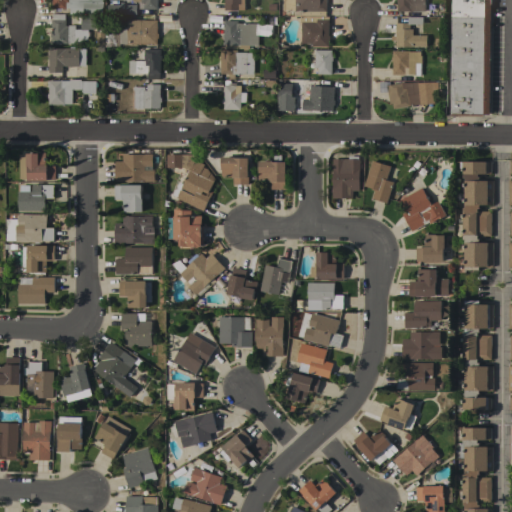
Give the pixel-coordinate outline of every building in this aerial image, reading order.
[(102,3),(102,13),(81,13),(81,14),(68,14),(68,8),(51,8),(51,0),(102,0),(102,3)] [(156,0),(156,9),(150,9),(150,15),(143,14),(143,9),(140,9),(140,2),(132,1),(132,0),(156,0)] [(224,0),(244,0),(244,1),(243,1),(243,10),(224,10),(224,0)] [(328,36),(329,36),(329,46),(311,46),(311,43),(301,43),(301,22),(299,22),(299,16),(293,16),(293,10),(285,10),(285,0),(325,0),(325,16),(328,16),(328,36)] [(396,0),(423,0),(424,12),(409,12),(409,11),(396,11),(396,0)] [(489,0),(489,114),(483,114),(483,116),(450,115),(450,0),(489,0)] [(136,4),(136,14),(117,14),(116,5),(136,4)] [(74,44),(51,43),(51,37),(50,37),(50,32),(51,32),(51,26),(50,26),(50,19),(52,20),(52,14),(64,14),(64,20),(65,20),(64,25),(67,25),(74,25),(74,44)] [(395,47),(395,23),(407,23),(407,17),(422,17),(422,24),(409,24),(409,29),(412,29),(412,35),(426,35),(426,47),(395,47)] [(156,20),(156,33),(157,33),(157,38),(156,38),(156,44),(119,44),(119,46),(109,46),(109,33),(119,34),(119,27),(126,27),(127,19),(156,20)] [(248,45),(248,48),(224,48),(224,45),(223,45),(223,39),(222,39),(222,34),(223,34),(223,20),(237,21),(237,23),(258,23),(257,46),(250,45),(248,45)] [(96,22),(103,23),(103,31),(109,31),(109,46),(103,46),(103,44),(95,44),(96,22)] [(78,48),(78,66),(62,66),(62,72),(48,72),(48,59),(47,59),(47,55),(48,55),(48,48),(78,48)] [(160,49),(160,56),(161,56),(160,60),(159,73),(159,79),(146,79),(146,73),(128,73),(128,60),(143,61),(143,49),(160,49)] [(234,74),(234,79),(227,79),(227,74),(220,74),(220,61),(219,61),(219,56),(220,56),(220,50),(236,50),(236,52),(252,52),(252,74),(246,74),(234,74)] [(314,50),(331,50),(331,56),(332,56),(332,61),(331,61),(331,74),(317,74),(317,68),(314,68),(314,50)] [(392,62),(391,62),(391,57),(392,57),(392,50),(408,51),(419,52),(419,56),(420,56),(420,75),(391,75),(392,62)] [(261,78),(261,70),(274,70),(274,79),(261,78)] [(48,104),(48,98),(47,98),(47,94),(48,94),(48,87),(47,87),(47,81),(47,80),(80,80),(80,89),(71,89),(71,104),(48,104)] [(223,103),(222,103),(222,99),(223,99),(223,85),(224,85),(224,80),(236,80),(236,85),(237,85),(237,91),(240,91),(240,92),(246,92),(246,102),(240,102),(240,110),(223,110),(223,103)] [(80,93),(80,81),(95,81),(95,93),(80,93)] [(402,82),(411,83),(417,82),(419,104),(393,108),(392,103),(389,103),(386,91),(379,92),(377,83),(385,82),(385,85),(402,82)] [(419,96),(418,83),(436,82),(437,83),(439,82),(439,89),(431,90),(431,95),(430,95),(430,102),(421,103),(420,96),(419,96)] [(293,110),(277,110),(277,83),(291,84),(291,97),(293,97),(293,110)] [(158,99),(159,99),(159,103),(158,103),(158,109),(132,108),(132,87),(143,87),(143,91),(145,91),(145,85),(159,85),(158,99)] [(333,87),(333,100),(334,100),(334,105),(332,105),(332,110),(311,109),(311,110),(301,110),(302,99),(308,99),(309,86),(333,87)] [(26,153),(37,153),(37,152),(46,152),(45,165),(47,165),(55,166),(55,179),(47,179),(47,180),(27,180),(27,179),(19,179),(19,153),(26,154),(26,153)] [(114,181),(114,161),(122,161),(122,154),(152,154),(152,170),(154,170),(154,181),(114,181)] [(166,167),(167,154),(183,154),(183,167),(166,167)] [(176,198),(176,197),(171,194),(177,181),(182,184),(189,170),(187,169),(187,155),(196,155),(196,160),(204,164),(203,167),(207,169),(214,179),(208,191),(211,193),(202,211),(176,198)] [(332,159),(347,159),(348,156),(358,156),(358,159),(358,191),(352,191),(352,198),(331,198),(332,159)] [(232,184),(232,176),(221,176),(221,157),(234,157),(248,158),(248,184),(232,184)] [(371,160),(390,166),(385,179),(393,182),(386,203),(371,198),(373,191),(370,190),(371,188),(363,185),(371,160)] [(270,189),(270,180),(257,180),(257,173),(258,173),(258,161),(271,161),(271,162),(285,162),(285,181),(284,181),(284,189),(270,189)] [(491,205),(479,205),(479,208),(477,208),(477,211),(490,211),(490,236),(477,236),(477,239),(478,239),(478,242),(491,242),(491,267),(478,267),(478,270),(464,270),(464,239),(462,239),(462,208),(464,208),(464,177),(462,177),(462,161),(490,161),(490,174),(477,174),(477,177),(479,177),(479,180),(491,180),(491,205)] [(18,211),(18,191),(32,191),(32,184),(41,184),(41,185),(53,185),(53,198),(44,198),(44,211),(18,211)] [(113,185),(121,185),(141,185),(141,197),(142,211),(132,211),(132,212),(123,212),(122,199),(114,199),(113,185)] [(401,214),(404,212),(398,201),(421,188),(430,205),(437,201),(439,204),(441,203),(448,215),(445,216),(439,219),(438,218),(430,223),(428,221),(411,231),(401,214)] [(173,209),(187,209),(187,210),(190,210),(190,215),(201,215),(200,226),(202,226),(202,245),(201,245),(201,247),(188,247),(188,246),(178,246),(179,239),(173,239),(173,209)] [(46,214),(46,222),(51,222),(51,227),(53,227),(53,241),(41,241),(41,243),(15,243),(15,241),(5,241),(5,219),(17,219),(17,214),(46,214)] [(151,216),(151,227),(153,227),(153,243),(114,244),(114,223),(122,223),(122,216),(151,216)] [(450,260),(442,260),(442,262),(423,262),(423,261),(415,261),(415,248),(422,248),(422,246),(424,246),(424,235),(443,235),(443,247),(450,247),(450,260)] [(21,247),(27,247),(27,245),(54,245),(54,260),(45,260),(45,272),(26,272),(26,267),(22,267),(21,247)] [(151,247),(151,274),(114,274),(114,258),(124,258),(124,247),(151,247)] [(315,252),(335,252),(335,264),(343,264),(343,279),(316,279),(316,277),(309,277),(309,266),(313,266),(313,262),(315,262),(315,252)] [(195,294),(194,293),(189,298),(183,291),(188,287),(187,285),(193,279),(192,278),(187,283),(178,273),(200,253),(205,258),(211,253),(224,268),(195,294)] [(264,264),(276,267),(278,258),(291,261),(289,271),(290,271),(288,282),(280,281),(277,294),(259,291),(264,264)] [(232,267),(245,270),(244,277),(245,277),(244,279),(256,282),(252,300),(240,297),(238,302),(227,300),(228,294),(226,294),(232,267)] [(408,296),(408,281),(416,281),(416,269),(435,269),(436,279),(447,279),(447,296),(408,296)] [(20,278),(31,278),(31,277),(54,277),(54,292),(44,292),(44,303),(17,303),(17,284),(20,284),(20,278)] [(145,280),(145,282),(149,282),(150,302),(145,302),(145,307),(126,307),(126,296),(118,296),(118,281),(145,280)] [(333,283),(333,295),(343,295),(343,297),(342,297),(342,307),(343,307),(343,308),(330,308),(330,309),(321,309),(321,310),(299,310),(299,300),(306,300),(306,282),(333,283)] [(491,329),(478,328),(478,332),(477,332),(477,335),(490,335),(490,359),(477,359),(477,362),(478,362),(478,366),(491,366),(491,391),(479,391),(479,394),(477,394),(477,397),(490,397),(490,409),(462,409),(462,394),(464,394),(464,363),(462,363),(462,332),(464,332),(464,300),(479,300),(479,304),(492,304),(491,329)] [(440,301),(440,320),(425,320),(425,327),(404,327),(404,312),(413,312),(413,301),(440,301)] [(301,339),(305,327),(314,330),(314,328),(307,326),(311,312),(339,320),(335,333),(342,335),(339,348),(327,345),(327,346),(301,339)] [(150,346),(124,346),(124,333),(120,333),(120,313),(148,313),(148,321),(150,321),(150,346)] [(218,317),(249,317),(249,331),(251,331),(250,347),(230,347),(230,343),(218,343),(218,317)] [(281,356),(261,356),(261,348),(254,348),(255,328),(254,328),(254,318),(268,318),(268,326),(269,326),(270,317),(282,317),(281,356)] [(172,360),(185,339),(189,332),(214,347),(204,364),(201,363),(195,374),(172,360)] [(401,359),(401,339),(409,339),(409,332),(438,332),(438,347),(441,347),(441,359),(401,359)] [(123,377),(136,387),(129,397),(93,370),(96,366),(95,366),(99,360),(100,361),(100,360),(98,358),(110,341),(135,360),(128,370),(133,374),(129,380),(123,376),(123,377)] [(326,350),(324,357),(325,357),(324,361),(332,363),(328,378),(308,372),(307,373),(297,371),(300,362),(295,361),(300,342),(326,350)] [(0,395),(0,365),(4,366),(5,356),(20,357),(18,396),(0,395)] [(51,398),(33,397),(33,383),(26,383),(26,375),(22,375),(22,367),(27,368),(27,361),(41,362),(40,371),(53,371),(51,398)] [(66,402),(59,377),(70,375),(68,367),(83,362),(90,388),(88,388),(90,395),(66,402)] [(407,390),(407,389),(395,389),(395,376),(402,376),(402,362),(431,362),(431,375),(431,378),(433,378),(433,390),(407,390)] [(319,379),(315,394),(307,391),(304,403),(285,398),(289,386),(284,384),(287,373),(292,374),(293,372),(319,379)] [(175,382),(194,382),(194,383),(202,383),(202,397),(194,397),(194,398),(193,398),(193,410),(183,410),(183,409),(174,409),(172,408),(172,402),(174,400),(174,399),(166,399),(166,384),(175,384),(175,382)] [(378,420),(383,406),(391,408),(395,398),(413,404),(408,418),(403,429),(378,420)] [(211,411),(216,431),(209,433),(210,439),(205,441),(207,447),(193,452),(191,445),(182,447),(179,436),(171,438),(170,434),(168,434),(165,423),(211,411)] [(129,429),(125,435),(126,436),(116,453),(115,452),(111,459),(100,452),(103,446),(103,445),(104,444),(93,437),(98,429),(99,430),(107,416),(129,429)] [(49,460),(28,460),(28,452),(22,452),(22,431),(22,422),(37,422),(38,420),(50,421),(49,460)] [(16,458),(0,457),(0,422),(17,423),(16,458)] [(81,423),(80,449),(70,448),(69,452),(56,451),(56,437),(57,437),(57,422),(81,423)] [(491,471),(479,471),(479,474),(477,474),(477,478),(490,478),(490,501),(477,501),(477,505),(478,505),(478,509),(491,509),(491,511),(464,511),(464,505),(462,505),(462,474),(464,474),(463,443),(462,443),(462,428),(490,428),(490,440),(477,440),(477,443),(479,443),(479,447),(491,447),(491,471)] [(242,429),(251,440),(245,445),(246,445),(245,446),(253,456),(238,468),(230,459),(226,462),(218,452),(222,449),(221,447),(242,429)] [(370,461),(357,446),(352,440),(363,430),(369,437),(378,429),(385,436),(384,437),(389,443),(390,442),(397,450),(388,458),(387,457),(378,464),(373,458),(370,461)] [(421,434),(432,447),(431,448),(437,456),(415,475),(411,470),(405,475),(392,460),(421,434)] [(146,447),(154,471),(153,471),(155,478),(127,487),(121,468),(125,467),(121,455),(146,447)] [(193,496),(182,493),(186,481),(195,484),(195,482),(189,479),(193,467),(200,469),(200,470),(221,477),(219,483),(226,486),(219,505),(193,496)] [(297,490),(309,480),(314,486),(322,478),(336,493),(325,503),(330,509),(326,511),(320,511),(317,509),(316,510),(297,490)] [(451,502),(444,502),(444,511),(424,511),(425,501),(423,501),(423,500),(415,500),(415,487),(423,487),(423,485),(443,486),(443,487),(451,487),(451,502)] [(125,511),(125,496),(141,496),(141,497),(156,497),(156,511),(125,511)] [(176,511),(177,509),(171,508),(174,497),(182,499),(182,498),(210,506),(208,511),(176,511)]
